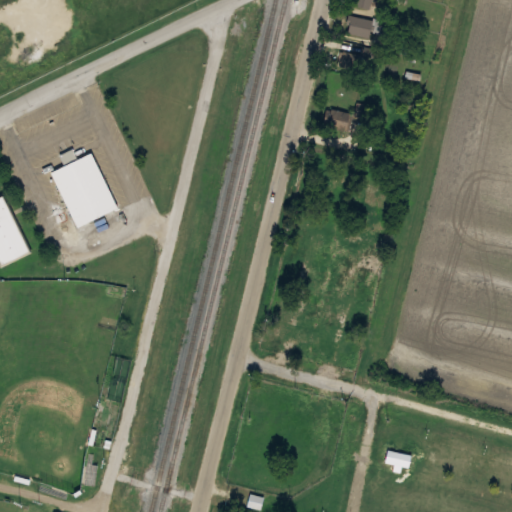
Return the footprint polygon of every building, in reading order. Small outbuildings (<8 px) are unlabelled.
[(383,3),(383,0),(354,0),(353,5),(374,10),(376,1),(383,3)] [(372,20),(349,15),(345,33),(369,38),(372,20)] [(332,64),(357,74),(364,58),(339,48),(332,64)] [(341,132),(351,117),(333,105),(323,121),(341,132)] [(74,227),(116,209),(91,151),(75,158),(71,148),(59,154),(64,164),(49,170),(74,227)] [(385,463),(410,466),(411,453),(387,450),(385,463)]
